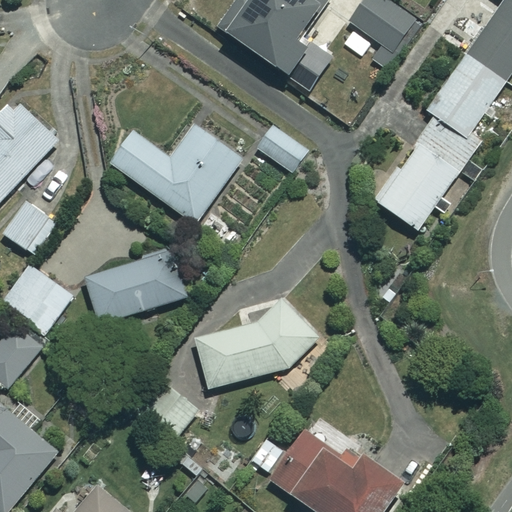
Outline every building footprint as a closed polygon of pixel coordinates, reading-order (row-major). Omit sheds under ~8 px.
[(322,0),(236,0),(215,31),(306,95),(336,51),(303,28),(322,0)] [(413,21),(381,0),(364,0),(348,24),(391,53),(413,21)] [(433,118),(465,140),(511,73),(511,0),(503,0),(504,1),(425,113),(433,118)] [(0,201),(55,143),(13,103),(0,117),(0,201)] [(465,140),(433,118),(373,203),(416,233),(476,148),(465,140)] [(240,161),(192,127),(168,160),(130,133),(107,165),(194,226),(240,161)] [(307,154),(271,129),(256,151),(292,175),(307,154)] [(51,222),(26,204),(2,236),(28,254),(51,222)] [(185,298),(169,251),(83,281),(99,327),(185,298)] [(73,298),(31,266),(2,303),(44,335),(73,298)] [(318,341),(285,301),(262,323),(193,340),(206,388),(287,368),(318,341)] [(42,350),(18,327),(0,346),(0,386),(4,390),(42,350)] [(198,412),(160,379),(132,412),(170,445),(198,412)] [(8,511),(54,454),(0,410),(0,511),(8,511)] [(342,460),(305,430),(286,452),(269,437),(248,463),(307,511),(385,511),(401,493),(350,451),(342,460)] [(214,490),(198,476),(180,498),(196,511),(214,490)] [(125,511),(95,487),(74,511),(55,511),(54,511),(125,511)]
